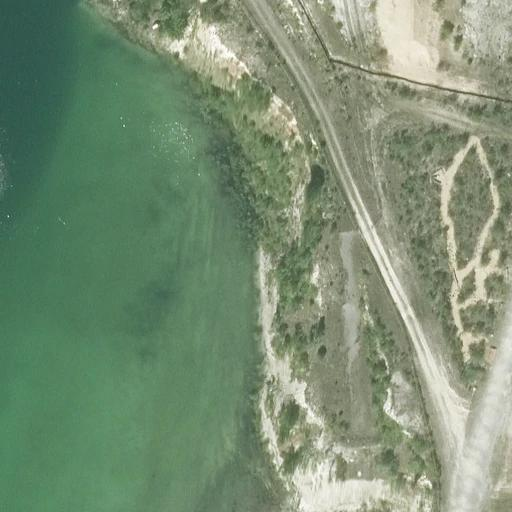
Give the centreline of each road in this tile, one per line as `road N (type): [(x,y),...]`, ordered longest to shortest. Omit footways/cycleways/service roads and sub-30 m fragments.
road 1 (track): [(511,151),(414,117),(391,119),(374,143),(393,274),(438,396),(475,457)]
road 2 (track): [(254,0),(319,104),(393,274)]
road 3 (track): [(461,511),(511,320)]
